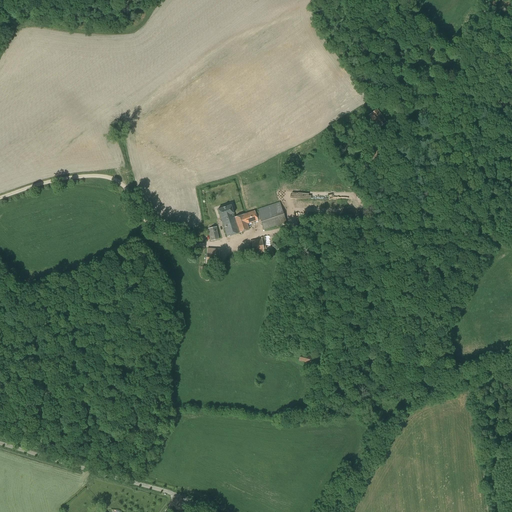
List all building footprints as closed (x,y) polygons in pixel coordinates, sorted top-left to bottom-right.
[(377,109),(368,115),(378,129),(387,122),(377,109)] [(258,212),(255,213),(254,211),(234,218),(233,213),(231,205),(218,209),(220,218),(227,237),(249,230),(247,224),(260,220),(264,230),(287,223),(280,202),(257,209),(258,212)] [(208,229),(211,241),(219,239),(217,227),(208,229)] [(262,239),(251,240),(254,256),(264,254),(263,250),(266,249),(265,240),(262,241),(262,239)] [(205,266),(214,267),(215,265),(218,266),(220,249),(207,248),(205,266)] [(305,364),(310,365),(312,355),(301,352),(299,358),(298,362),(305,364)]
